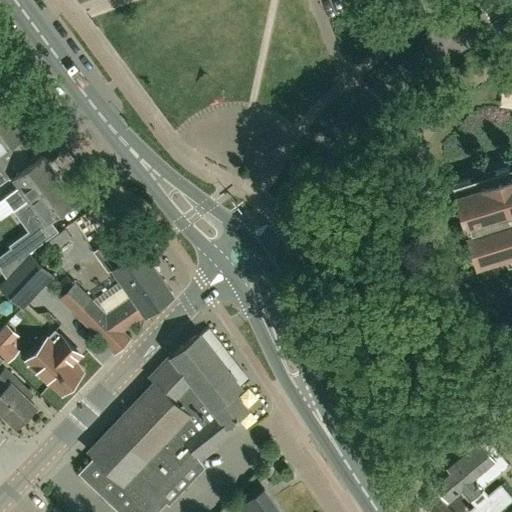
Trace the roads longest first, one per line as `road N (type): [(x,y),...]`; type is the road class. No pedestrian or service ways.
road 1 (primary): [(241,255),(110,127),(11,0)]
road 2 (residential): [(23,476),(241,255)]
road 3 (primary): [(375,511),(293,376),(241,255)]
road 4 (tertiary): [(241,255),(291,201),(325,145),(365,107)]
